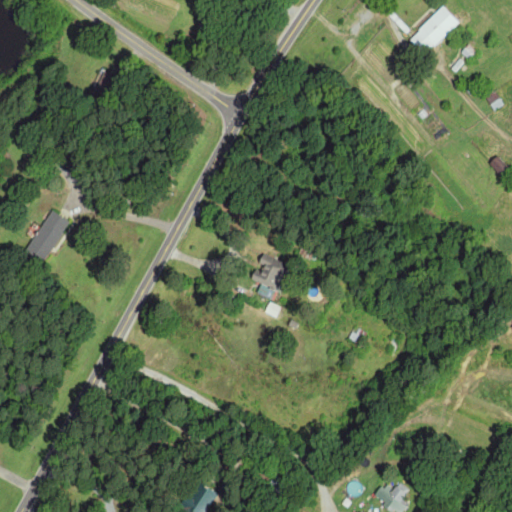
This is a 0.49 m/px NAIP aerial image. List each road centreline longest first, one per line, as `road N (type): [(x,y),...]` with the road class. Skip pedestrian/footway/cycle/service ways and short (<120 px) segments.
road 1 (residential): [(22,511),(311,0)]
road 2 (residential): [(323,511),(325,481),(299,454),(114,349)]
road 3 (residential): [(244,115),(84,0)]
